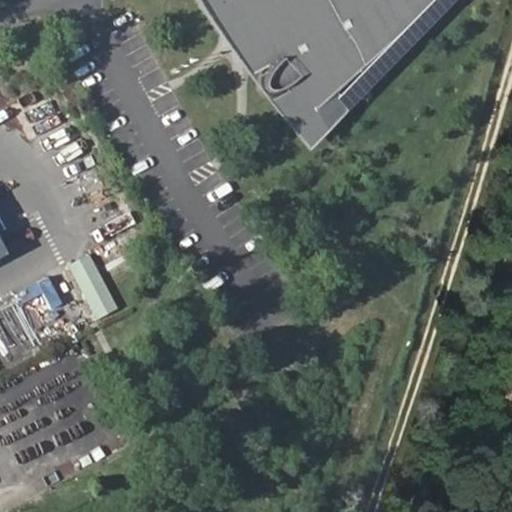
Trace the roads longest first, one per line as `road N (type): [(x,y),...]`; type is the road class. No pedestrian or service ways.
road 1 (track): [(511,62),(367,511)]
road 2 (unknown): [(0,269),(36,235),(40,214),(20,172),(0,157)]
